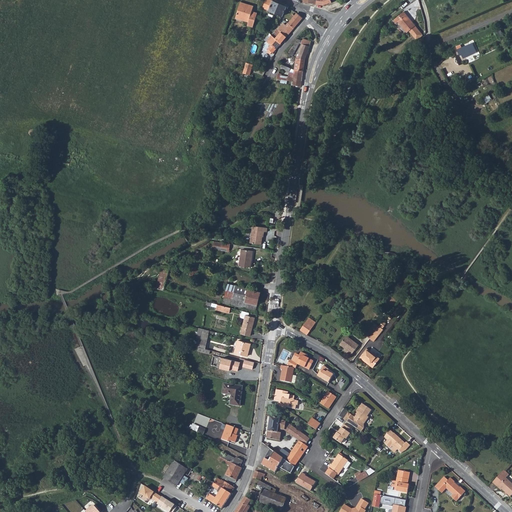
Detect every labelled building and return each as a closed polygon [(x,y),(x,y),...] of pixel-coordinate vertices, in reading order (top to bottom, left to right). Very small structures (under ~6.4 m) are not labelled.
[(269,0),(265,0),(264,7),(284,15),(288,6),(269,0)] [(252,8),(239,4),(234,20),(248,25),(247,28),(253,29),(257,15),(251,14),(252,8)] [(290,23),(296,27),(304,17),(298,13),(290,23)] [(406,32),(413,41),(415,40),(420,36),(401,13),(390,22),(393,25),(395,23),(404,34),(406,32)] [(283,31),(288,36),(296,27),(290,23),(288,24),(285,22),(282,27),(280,29),(283,31)] [(274,52),(288,36),(283,31),(280,34),(277,38),(273,34),(269,41),(273,44),(270,48),(273,51),(274,52)] [(299,38),(291,54),(294,55),(301,42),(304,43),(305,39),(303,39),(299,38)] [(298,57),(296,69),(305,70),(307,58),(312,40),(306,38),(305,39),(304,43),(300,56),(299,58),(298,57)] [(472,43),(459,49),(462,54),(472,49),(474,53),(477,52),(472,43)] [(252,74),(255,63),(248,62),(246,73),(252,74)] [(305,70),(296,69),(295,77),(295,79),(303,80),(305,70)] [(372,91),(377,94),(380,89),(375,86),(372,91)] [(267,229),(252,226),(250,242),(261,244),(262,232),(266,232),(267,229)] [(219,250),(220,242),(211,241),(210,249),(219,250)] [(250,267),(252,250),(241,249),(239,265),(250,267)] [(160,269),(155,286),(163,289),(168,271),(160,269)] [(222,302),(255,310),(260,291),(227,283),(222,302)] [(229,313),(230,307),(216,304),(215,309),(229,313)] [(248,317),(249,312),(241,310),(239,316),(244,317),(240,333),(250,335),(254,318),(248,317)] [(312,317),(302,330),(307,334),(317,320),(312,317)] [(363,335),(368,339),(374,331),(370,327),(363,335)] [(374,331),(379,335),(382,330),(380,329),(377,327),(374,331)] [(200,348),(207,349),(211,330),(204,329),(202,339),(200,348)] [(374,331),(368,339),(373,343),(379,335),(374,331)] [(346,336),(340,344),(348,351),(348,352),(352,355),(358,346),(346,336)] [(235,351),(247,354),(250,343),(238,340),(235,351)] [(359,359),(372,368),(379,359),(366,349),(359,359)] [(298,363),(309,370),(314,361),(307,358),(308,355),(302,352),(300,355),(296,353),(292,360),(291,359),(287,366),(293,367),(294,368),(295,368),(298,363)] [(223,358),(220,368),(230,370),(230,368),(232,368),(232,370),(239,371),(241,363),(223,358)] [(245,359),(243,367),(252,369),(254,362),(245,359)] [(293,374),(294,368),(293,367),(287,366),(286,365),(282,364),(282,368),(284,368),(281,380),(291,382),(293,374)] [(329,369),(323,365),(317,375),(329,383),(334,374),(328,370),(329,369)] [(244,387),(225,384),(223,393),(233,395),(232,405),(241,406),(244,387)] [(289,391),(284,390),(284,391),(283,390),(278,389),(276,400),(284,401),(283,403),(279,402),(278,407),(286,408),(287,406),(297,408),(298,403),(299,404),(300,399),(295,399),(295,394),(289,393),(289,391)] [(336,397),(330,393),(322,404),(328,408),(336,397)] [(349,411),(344,419),(362,431),(364,427),(364,424),(369,417),(367,416),(371,410),(362,404),(359,408),(360,409),(358,411),(355,416),(349,411)] [(281,418),(272,416),(269,437),(281,440),(283,432),(282,432),(282,430),(280,429),(280,428),(284,428),(287,431),(291,425),(281,418)] [(317,430),(321,424),(312,418),(308,424),(317,430)] [(223,439),(228,440),(229,438),(237,442),(238,437),(237,437),(240,428),(228,424),(223,439)] [(338,433),(338,432),(334,438),(342,443),(345,438),(347,439),(352,429),(344,424),(341,427),(342,428),(340,432),(338,433)] [(295,437),(299,431),(291,425),(287,431),(295,437)] [(306,446),(311,439),(299,431),(295,437),(299,440),(306,446)] [(405,445),(389,431),(384,439),(383,439),(387,442),(384,446),(394,454),(395,453),(398,451),(402,454),(406,452),(410,447),(406,444),(405,445)] [(294,448),(304,454),(308,447),(306,446),(299,440),(294,448)] [(268,442),(267,444),(272,448),(279,454),(282,449),(268,442)] [(291,472),(295,466),(286,459),(279,454),(272,448),(263,464),(277,472),(281,466),(291,472)] [(295,466),(300,459),(304,454),(294,448),(290,453),(286,459),(295,466)] [(279,454),(286,459),(290,453),(282,449),(279,454)] [(352,463),(340,454),(333,465),(332,464),(326,474),(334,480),(338,475),(340,475),(345,467),(348,469),(352,463)] [(235,463),(221,455),(221,457),(222,458),(221,459),(231,465),(227,475),(238,480),(240,474),(243,467),(241,466),(235,463)] [(190,465),(177,457),(165,476),(178,485),(181,480),(190,465)] [(238,457),(235,463),(241,466),(244,460),(238,457)] [(190,465),(181,480),(185,483),(190,476),(189,476),(194,467),(190,465)] [(504,470),(493,482),(499,488),(499,487),(508,494),(511,490),(511,483),(506,478),(510,474),(504,470)] [(253,478),(259,480),(261,481),(262,476),(264,477),(265,474),(256,471),(255,474),(253,478)] [(359,482),(369,476),(366,471),(356,477),(359,482)] [(410,473),(399,471),(397,481),(393,480),(391,487),(396,488),(395,491),(408,493),(410,485),(408,485),(410,473)] [(296,482),(310,491),(315,481),(304,475),(305,474),(303,473),(301,472),(296,482)] [(444,486),(446,489),(453,495),(452,497),(456,501),(466,492),(460,487),(460,488),(455,483),(455,482),(451,478),(449,481),(445,477),(435,487),(439,491),(444,486)] [(258,501),(281,511),(286,499),(274,494),(276,490),(259,480),(256,488),(262,491),(258,501)] [(223,487),(232,493),(236,487),(226,481),(226,482),(223,487)] [(208,498),(223,508),(228,500),(232,493),(223,487),(220,485),(216,482),(215,482),(214,485),(220,489),(218,491),(221,492),(218,497),(211,493),(208,498)] [(145,485),(142,490),(140,489),(137,496),(140,498),(142,495),(150,500),(151,497),(158,502),(162,497),(145,485)] [(158,502),(157,504),(159,505),(158,506),(167,511),(174,511),(178,506),(162,496),(162,497),(158,502)] [(251,500),(245,498),(240,506),(238,510),(236,511),(245,511),(246,511),(248,511),(250,508),(248,506),(251,500)] [(344,504),(339,511),(365,511),(366,511),(364,510),(368,503),(361,499),(355,510),(352,511),(352,509),(344,504)]
